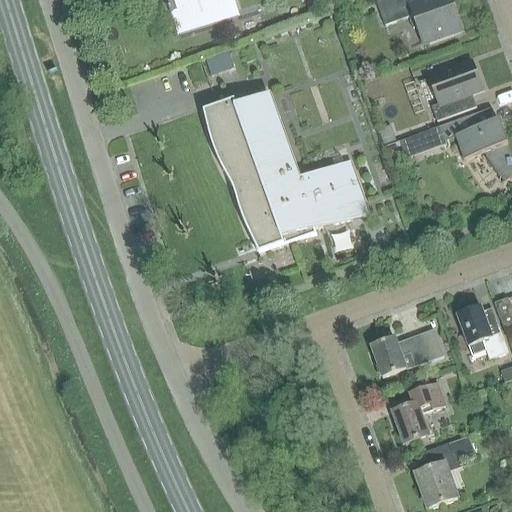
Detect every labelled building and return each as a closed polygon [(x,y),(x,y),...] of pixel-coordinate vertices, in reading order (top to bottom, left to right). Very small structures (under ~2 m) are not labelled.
[(166,0),(175,30),(236,11),(232,0),(166,0)] [(384,0),(375,3),(384,28),(408,19),(412,31),(417,29),(423,46),(460,33),(448,0),(429,0),(411,7),(408,0),(384,0)] [(234,71),(228,55),(206,63),(211,78),(234,71)] [(431,109),(436,124),(476,110),(471,96),(482,92),(472,64),(445,74),(443,67),(425,74),(437,107),(431,109)] [(369,218),(350,164),(297,183),(267,98),(236,109),(234,103),(203,114),(209,139),(212,150),(214,156),(217,161),(222,172),(225,177),(229,184),(232,192),(235,199),(238,211),(242,223),(248,235),(258,257),(315,236),(314,231),(369,218)] [(490,116),(489,112),(438,130),(417,137),(421,150),(443,143),(445,147),(446,147),(445,144),(455,140),(462,160),(482,153),(485,158),(487,162),(490,167),(493,171),(497,175),(500,180),(503,184),(501,185),(502,186),(511,178),(511,159),(509,155),(507,151),(504,147),(502,143),(499,139),(497,134),(495,130),(493,125),(492,121),(490,116)] [(395,143),(390,127),(378,131),(383,147),(395,143)] [(395,146),(385,149),(389,159),(398,156),(395,146)] [(504,333),(511,330),(511,313),(507,300),(494,305),(504,333)] [(488,362),(507,355),(500,337),(491,340),(480,310),(457,319),(468,349),(471,357),(485,352),(488,362)] [(395,341),(371,349),(382,380),(405,372),(428,364),(443,359),(434,333),(397,346),(395,341)] [(511,382),(511,369),(500,373),(504,385),(511,382)] [(456,376),(444,380),(447,388),(459,383),(456,376)] [(426,416),(444,409),(437,388),(410,397),(414,407),(393,415),(405,448),(428,440),(428,439),(433,437),(426,416)] [(455,467),(476,460),(468,439),(447,446),(455,467)] [(428,511),(457,502),(444,466),(415,477),(428,511)]
